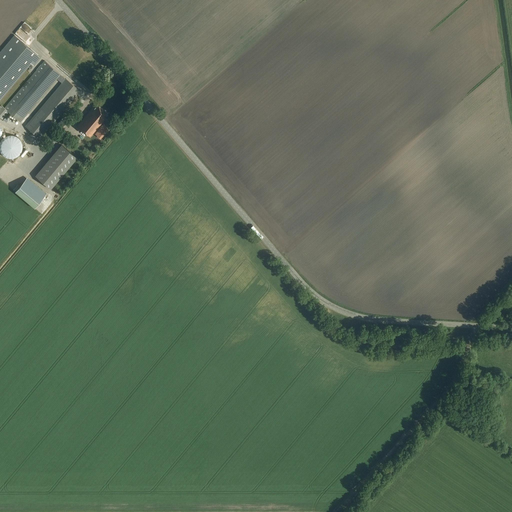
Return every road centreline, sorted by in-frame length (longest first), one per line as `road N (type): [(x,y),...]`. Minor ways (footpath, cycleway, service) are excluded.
road 1 (tertiary): [(511,329),(367,318),(312,294),(58,0)]
road 2 (track): [(471,338),(458,375),(340,509),(260,511)]
road 3 (track): [(312,294),(351,334),(379,346),(509,329)]
